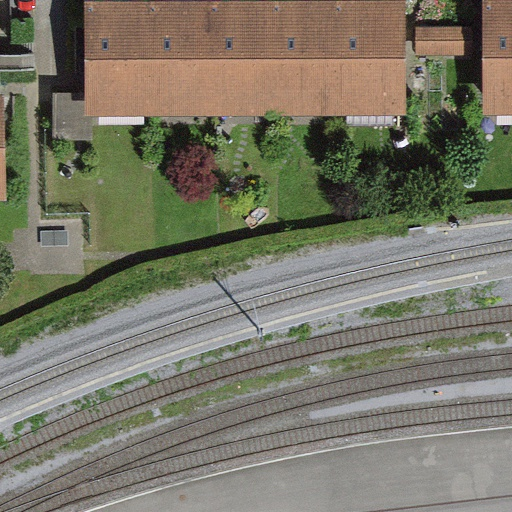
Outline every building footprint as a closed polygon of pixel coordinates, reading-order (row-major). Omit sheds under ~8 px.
[(86,0),(86,106),(150,106),(150,0),(86,0)] [(150,0),(150,106),(215,106),(214,0),(150,0)] [(214,0),(215,106),(279,106),(278,0),(214,0)] [(278,0),(279,106),(343,106),(342,0),(278,0)] [(342,0),(343,106),(407,106),(407,0),(342,0)] [(511,0),(483,0),(484,105),(511,104),(511,0)]
